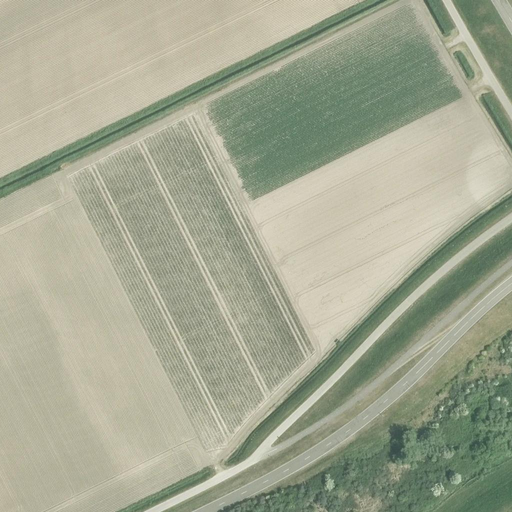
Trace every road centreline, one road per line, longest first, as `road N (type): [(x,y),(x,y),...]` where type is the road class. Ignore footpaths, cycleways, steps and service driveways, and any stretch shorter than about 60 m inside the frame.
road 1 (unclassified): [(148,511),(255,458),(381,327),(511,218)]
road 2 (unclassified): [(196,511),(339,435),(511,285)]
road 3 (unclassified): [(511,113),(444,0)]
